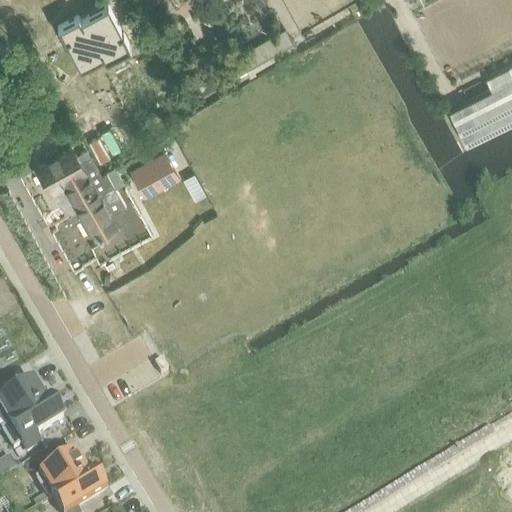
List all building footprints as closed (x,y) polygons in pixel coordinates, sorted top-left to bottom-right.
[(107,4),(83,16),(92,35),(103,55),(105,58),(130,45),(122,31),(122,32),(107,4)] [(78,14),(57,25),(64,39),(65,39),(80,67),(103,55),(92,35),(83,16),(80,18),(78,14)] [(241,62),(230,68),(238,81),(247,76),(249,78),(256,74),(254,71),(296,47),(289,35),(241,62)] [(78,129),(93,156),(101,170),(107,167),(104,162),(133,146),(122,126),(124,125),(114,107),(132,97),(110,56),(80,73),(88,88),(85,90),(91,100),(86,103),(89,109),(95,106),(101,117),(78,129)] [(448,109),(466,145),(511,122),(511,64),(484,78),(489,89),(448,109)] [(127,204),(107,167),(101,170),(93,156),(81,162),(72,146),(37,166),(59,205),(62,203),(68,214),(77,209),(93,239),(116,226),(110,214),(127,204)] [(145,196),(182,177),(167,148),(130,167),(145,196)] [(0,374),(16,365),(0,336),(0,374)] [(161,361),(153,365),(160,376),(167,371),(161,361)] [(7,398),(0,402),(0,411),(9,426),(45,404),(45,403),(32,382),(21,389),(16,381),(2,389),(7,398)] [(9,426),(0,431),(12,451),(21,446),(26,454),(40,445),(35,437),(62,420),(51,401),(50,400),(45,403),(45,404),(9,426)] [(50,470),(34,479),(47,501),(48,502),(52,499),(52,498),(88,476),(88,475),(75,455),(64,462),(59,453),(45,461),(50,470)] [(0,477),(17,469),(11,456),(0,460),(0,477)] [(88,476),(52,498),(52,499),(59,511),(78,511),(77,509),(105,492),(93,472),(88,475),(88,476)] [(35,508),(47,501),(44,496),(32,503),(35,508)]
